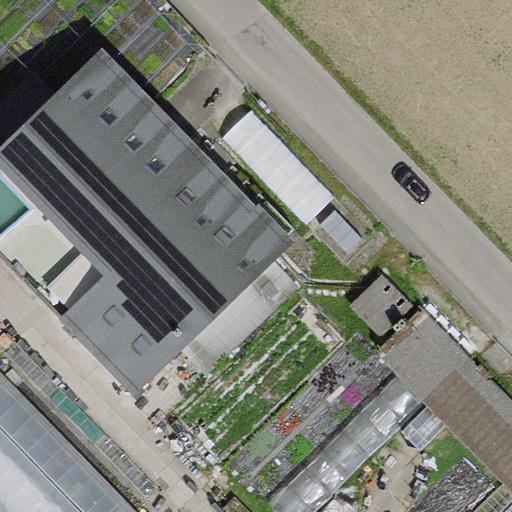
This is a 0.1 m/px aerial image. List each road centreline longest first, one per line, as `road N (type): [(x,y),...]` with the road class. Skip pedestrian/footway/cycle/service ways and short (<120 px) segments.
road 1 (unclassified): [(511,299),(219,0)]
road 2 (track): [(0,300),(212,511)]
